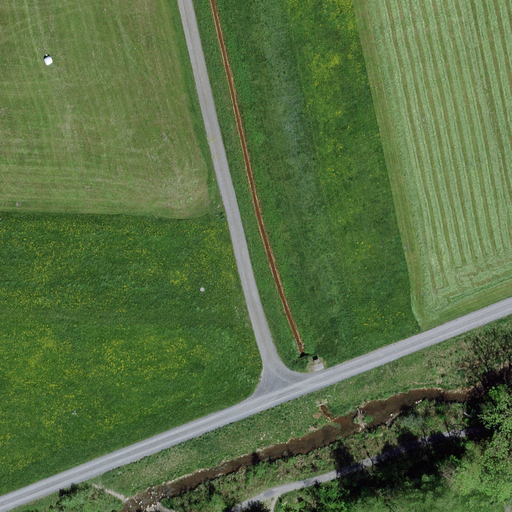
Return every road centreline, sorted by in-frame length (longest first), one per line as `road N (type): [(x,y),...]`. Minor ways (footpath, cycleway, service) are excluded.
road 1 (residential): [(511,300),(0,505)]
road 2 (track): [(190,0),(281,394)]
